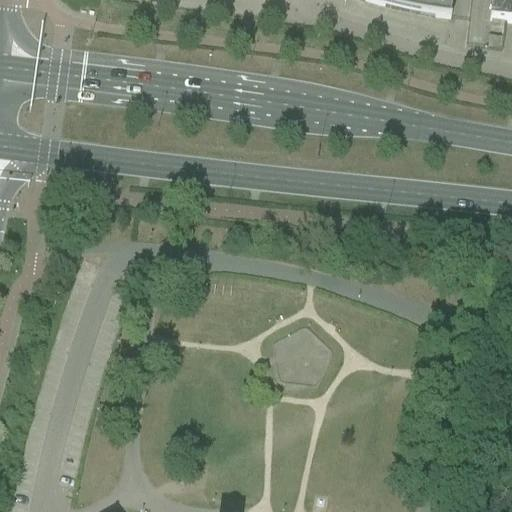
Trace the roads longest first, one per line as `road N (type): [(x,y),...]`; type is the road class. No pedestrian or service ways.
road 1 (primary): [(511,145),(0,72)]
road 2 (primary): [(0,149),(511,208)]
road 3 (unclassified): [(457,322),(307,279),(173,260)]
road 4 (unclassified): [(173,260),(143,341),(130,466),(146,504),(163,511)]
road 5 (residential): [(511,80),(319,25),(299,14),(297,0)]
road 6 (unclassified): [(426,511),(457,322)]
